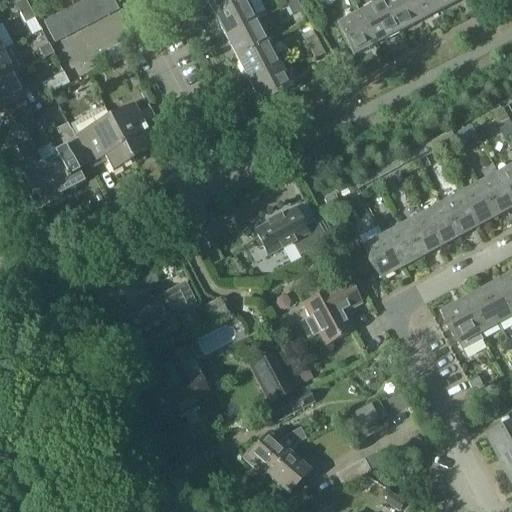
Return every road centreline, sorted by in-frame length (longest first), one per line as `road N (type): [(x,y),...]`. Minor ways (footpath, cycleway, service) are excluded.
road 1 (residential): [(496,511),(396,327),(407,303),(511,246)]
road 2 (residential): [(167,511),(109,461),(18,287)]
road 3 (unclassified): [(18,287),(224,182)]
road 4 (residential): [(206,149),(138,17),(141,0)]
